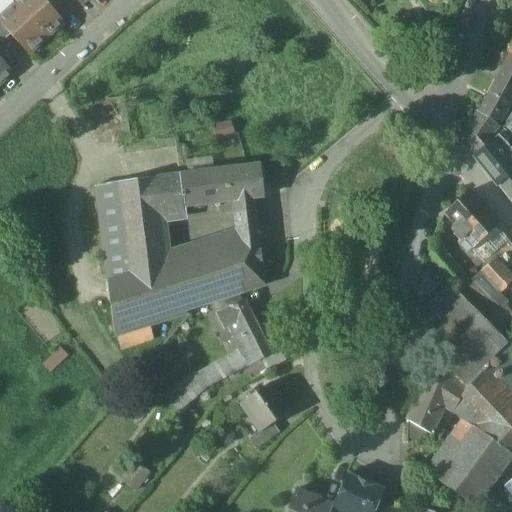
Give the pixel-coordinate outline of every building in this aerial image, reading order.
[(42,0),(21,0),(16,6),(46,39),(64,23),(42,0)] [(46,39),(16,6),(0,19),(0,24),(11,36),(28,55),(46,39)] [(11,36),(0,24),(0,41),(2,44),(11,36)] [(511,57),(510,57),(503,69),(511,73),(511,57)] [(0,84),(12,73),(0,59),(0,84)] [(511,73),(503,69),(478,113),(498,124),(506,110),(511,99),(511,73)] [(511,113),(506,110),(498,124),(511,137),(511,113)] [(498,124),(478,113),(460,138),(474,156),(498,136),(505,143),(511,137),(498,124)] [(498,136),(474,156),(498,187),(511,174),(511,150),(505,143),(498,136)] [(260,167),(208,173),(212,205),(235,201),(236,211),(237,211),(240,241),(234,243),(240,293),(265,285),(259,241),(269,240),(267,227),(258,228),(254,199),(264,198),(260,167)] [(198,174),(179,176),(184,214),(203,212),(198,174)] [(511,174),(498,187),(511,204),(511,174)] [(179,176),(156,179),(161,217),(184,214),(179,176)] [(234,243),(167,264),(161,217),(156,179),(95,187),(114,333),(240,293),(234,243)] [(498,226),(468,193),(446,214),(457,226),(454,228),(454,235),(470,252),(498,226)] [(470,284),(435,243),(429,259),(451,285),(459,293),(470,284)] [(502,310),(476,279),(470,284),(459,293),(485,324),(502,310)] [(459,293),(451,285),(428,307),(443,323),(422,344),(470,386),(452,415),(474,427),(511,389),(511,354),(485,324),(459,293)] [(272,356),(245,302),(217,314),(239,356),(240,356),(246,369),(272,356)] [(511,325),(509,321),(510,320),(502,310),(485,324),(511,354),(511,325)] [(199,378),(198,378),(205,390),(246,369),(240,356),(239,356),(199,378)] [(470,386),(432,364),(407,422),(424,433),(431,437),(432,435),(433,436),(434,434),(432,433),(444,410),(452,415),(470,386)] [(195,373),(166,396),(180,412),(206,391),(205,390),(198,378),(199,378),(195,373)] [(270,385),(242,404),(242,405),(245,409),(261,432),(273,424),(290,413),(270,385)] [(511,389),(474,427),(435,479),(474,508),(511,456),(511,455),(511,389)] [(424,433),(407,422),(407,423),(407,437),(418,444),(424,433)] [(261,432),(250,440),(257,450),(280,434),(273,424),(261,432)] [(131,462),(123,484),(141,491),(149,469),(131,462)] [(384,491),(346,475),(333,508),(342,511),(375,511),(379,505),(384,491)] [(296,491),(287,511),(318,511),(323,502),(296,491)]
